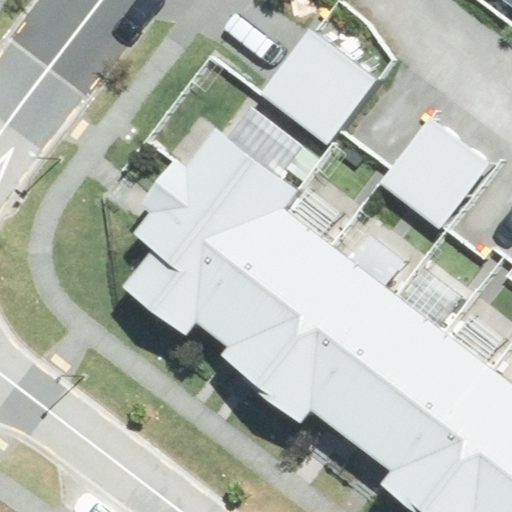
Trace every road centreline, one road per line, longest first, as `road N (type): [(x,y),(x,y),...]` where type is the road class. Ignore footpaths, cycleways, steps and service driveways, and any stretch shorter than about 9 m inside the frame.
road 1 (residential): [(0,384),(169,511)]
road 2 (residential): [(388,0),(511,92)]
road 3 (residential): [(0,116),(82,0)]
